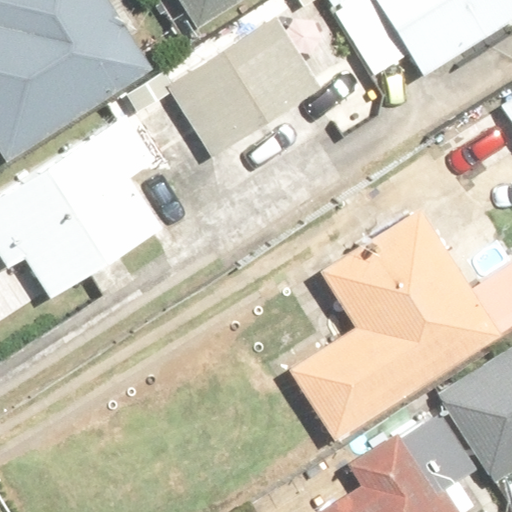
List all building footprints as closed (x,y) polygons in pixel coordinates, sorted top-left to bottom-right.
[(0,0),(0,163),(148,66),(104,0),(0,0)] [(169,0),(190,29),(232,0),(169,0)] [(408,51),(420,71),(511,12),(511,0),(338,0),(329,6),(372,74),(408,51)] [(274,7),(124,110),(175,185),(325,82),(274,7)] [(145,157),(117,114),(0,192),(0,261),(6,270),(20,261),(42,294),(155,219),(124,171),(145,157)] [(494,332),(418,214),(315,281),(345,327),(284,367),(330,438),(494,332)] [(511,338),(435,390),(492,476),(511,462),(511,338)] [(446,511),(395,432),(343,467),(359,492),(328,511),(446,511)]
